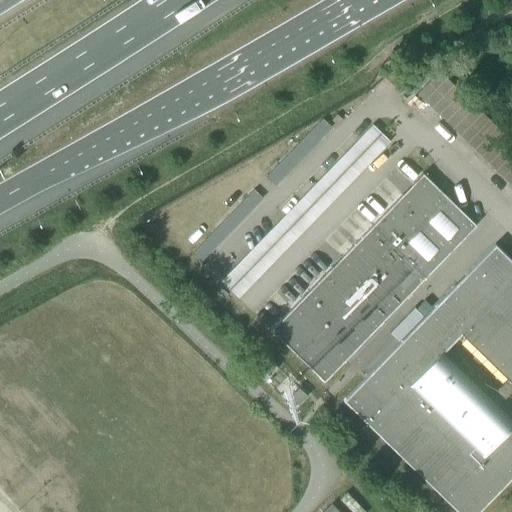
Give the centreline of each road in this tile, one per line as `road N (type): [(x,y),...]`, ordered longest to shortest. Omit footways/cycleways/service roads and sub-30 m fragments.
road 1 (unclassified): [(0,288),(86,238),(322,460),(313,496),(299,511)]
road 2 (motorway): [(0,200),(365,0)]
road 3 (motorway): [(0,115),(182,0)]
